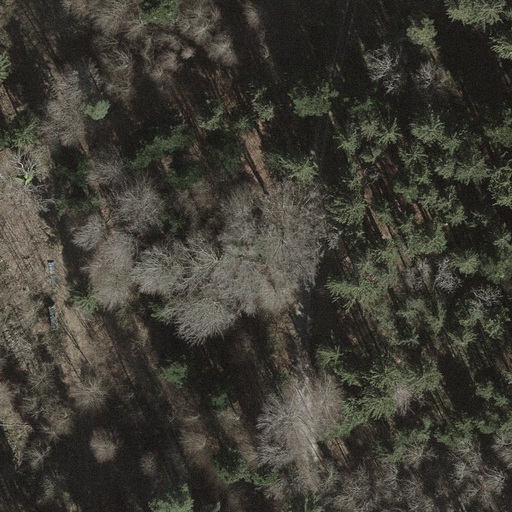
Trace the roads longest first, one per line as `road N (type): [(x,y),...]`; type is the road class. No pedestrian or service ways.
road 1 (track): [(325,511),(305,394),(307,279),(355,0)]
road 2 (track): [(97,511),(28,0)]
